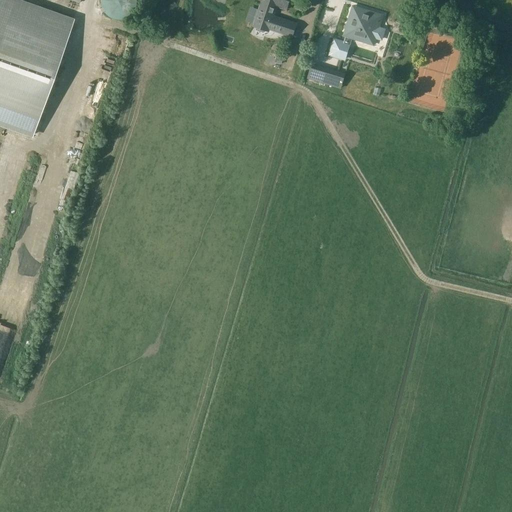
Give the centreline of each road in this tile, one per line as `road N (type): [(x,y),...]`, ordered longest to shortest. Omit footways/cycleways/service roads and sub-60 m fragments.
road 1 (track): [(511,301),(423,279),(306,91),(85,13),(90,0)]
road 2 (track): [(11,144),(46,145),(85,13)]
